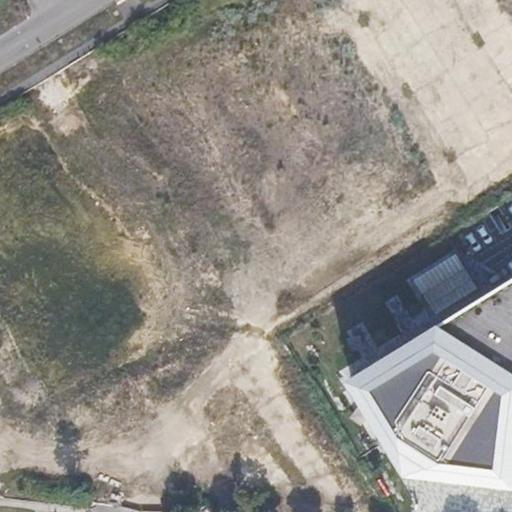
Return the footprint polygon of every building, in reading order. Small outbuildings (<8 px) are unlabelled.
[(511,0),(487,0),(511,43),(511,0)] [(61,72),(28,91),(46,122),(79,103),(61,72)] [(54,137),(80,125),(74,111),(47,122),(54,137)] [(440,313),(479,288),(458,255),(419,280),(440,313)] [(511,485),(511,285),(351,385),(410,477),(511,485)]
